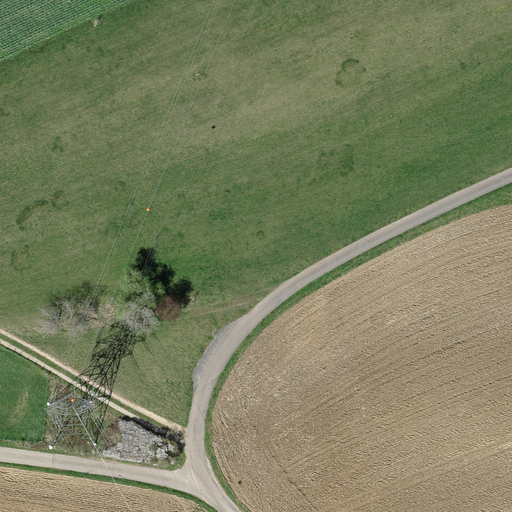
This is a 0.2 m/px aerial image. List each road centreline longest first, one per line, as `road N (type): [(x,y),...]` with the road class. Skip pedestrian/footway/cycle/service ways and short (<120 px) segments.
road 1 (track): [(0,338),(194,449)]
road 2 (track): [(0,456),(205,485)]
